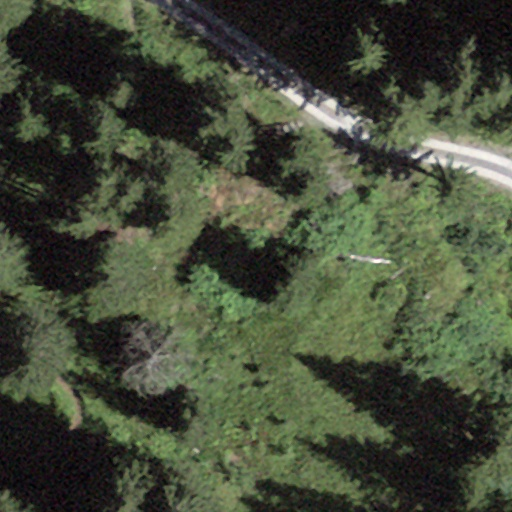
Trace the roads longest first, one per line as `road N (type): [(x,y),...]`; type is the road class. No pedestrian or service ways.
road 1 (track): [(346,123),(187,0)]
road 2 (track): [(511,174),(346,123)]
